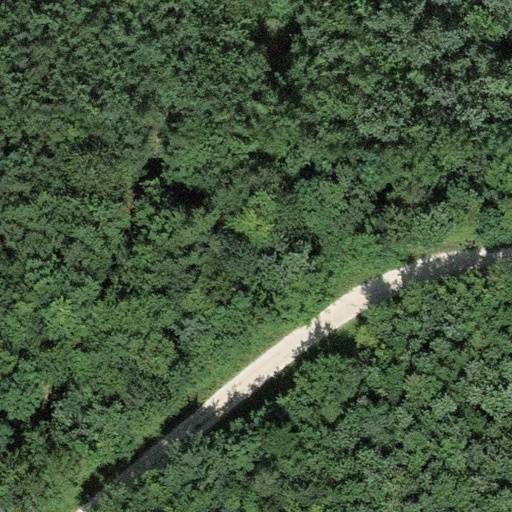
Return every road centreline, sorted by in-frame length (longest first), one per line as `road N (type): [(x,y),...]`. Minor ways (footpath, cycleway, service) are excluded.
road 1 (track): [(0,464),(73,355),(205,0)]
road 2 (track): [(511,261),(483,257),(443,266),(361,297),(290,348),(102,511)]
